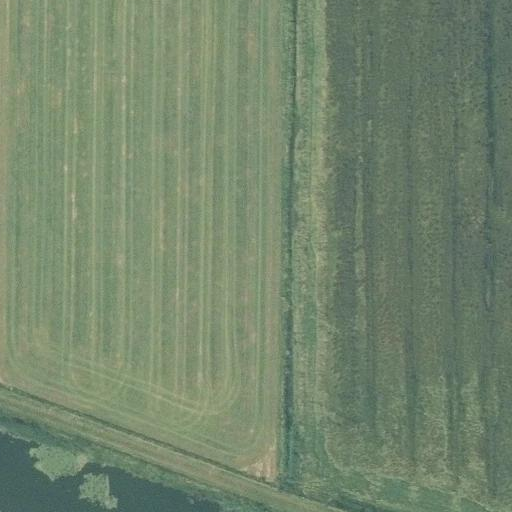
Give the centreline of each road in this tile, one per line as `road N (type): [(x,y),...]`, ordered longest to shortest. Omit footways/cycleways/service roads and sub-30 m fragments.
road 1 (track): [(0,400),(303,508)]
road 2 (track): [(306,462),(464,511)]
